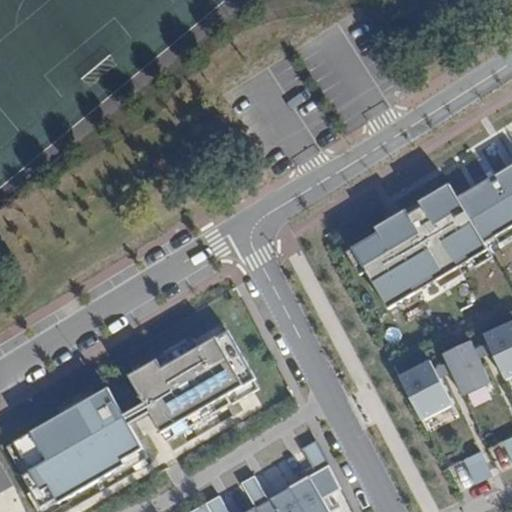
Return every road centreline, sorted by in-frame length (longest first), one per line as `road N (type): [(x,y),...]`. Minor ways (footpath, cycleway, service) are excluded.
road 1 (residential): [(511,62),(263,216),(252,231)]
road 2 (residential): [(252,231),(234,232),(0,374)]
road 3 (residential): [(332,398),(140,511)]
road 4 (residential): [(252,231),(332,398)]
road 5 (residential): [(332,398),(392,511)]
